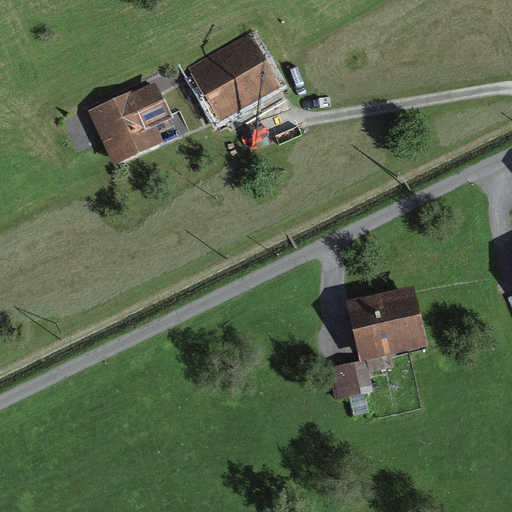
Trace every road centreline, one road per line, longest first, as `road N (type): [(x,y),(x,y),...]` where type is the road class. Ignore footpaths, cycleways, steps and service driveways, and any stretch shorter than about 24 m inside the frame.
road 1 (unclassified): [(0,403),(511,155)]
road 2 (track): [(262,139),(300,122),(511,90)]
